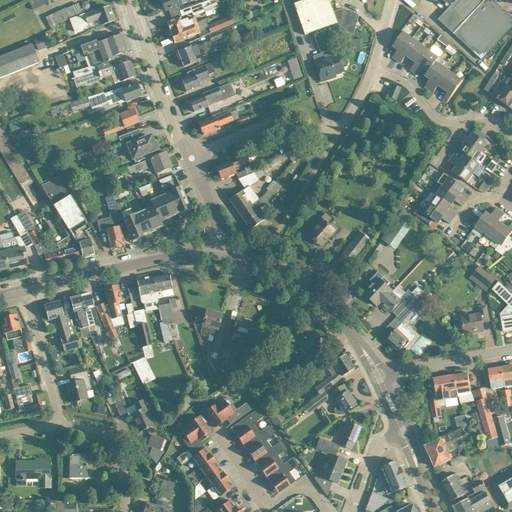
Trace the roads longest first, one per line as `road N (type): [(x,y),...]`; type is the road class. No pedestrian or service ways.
road 1 (unclassified): [(190,159),(262,126),(336,127),(349,118),(374,68)]
road 2 (tertiary): [(214,256),(301,287),(354,337),(379,375)]
road 3 (tertiary): [(214,256),(171,257),(30,289)]
road 4 (residential): [(328,511),(305,482),(267,508),(215,431)]
road 5 (unclassified): [(190,159),(126,0)]
road 6 (unclassified): [(63,425),(30,289)]
road 7 (residential): [(379,375),(511,351)]
road 8 (unclassified): [(126,511),(128,477),(117,441),(101,430),(63,425)]
